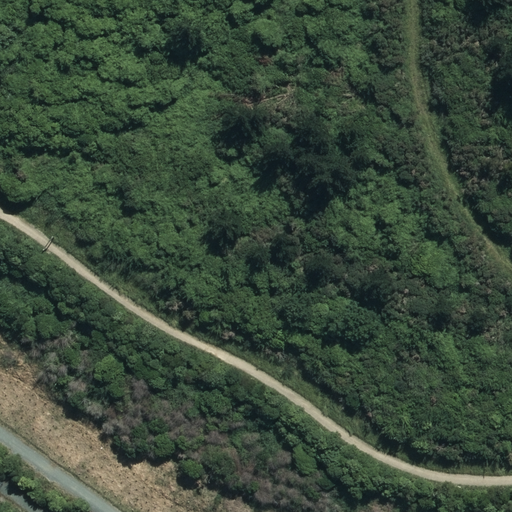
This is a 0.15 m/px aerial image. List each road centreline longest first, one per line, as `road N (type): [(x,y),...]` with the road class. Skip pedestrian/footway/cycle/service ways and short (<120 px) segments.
road 1 (track): [(0,213),(142,312),(392,460),(456,478),(511,479)]
road 2 (track): [(511,257),(450,162),(426,84),(422,0)]
road 3 (track): [(0,432),(110,511)]
